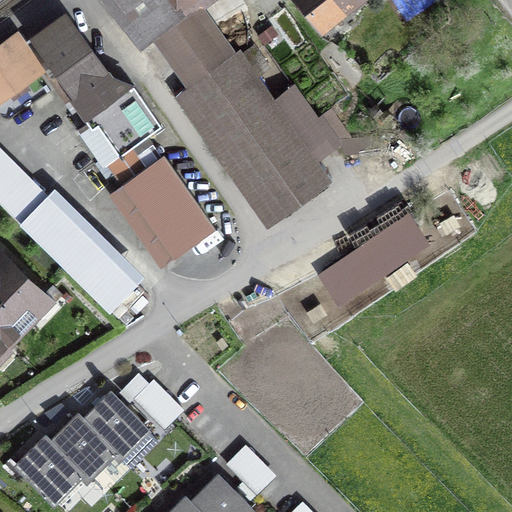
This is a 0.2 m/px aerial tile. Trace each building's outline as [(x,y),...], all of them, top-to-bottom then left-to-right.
[(117,0),(123,8),(132,1),(156,33),(183,13),(178,6),(186,0),(117,0)] [(302,0),(319,22),(347,0),(302,0)] [(67,15),(35,39),(75,96),(71,99),(92,128),(97,124),(119,154),(161,124),(134,86),(112,76),(108,71),(108,72),(67,15)] [(204,32),(188,43),(205,66),(221,55),(204,32)] [(16,36),(0,47),(0,96),(39,69),(16,36)] [(280,72),(261,45),(249,53),(268,80),(280,72)] [(238,55),(193,87),(281,210),(325,178),(238,55)] [(164,153),(123,182),(175,256),(216,227),(164,153)] [(0,154),(0,199),(111,308),(133,285),(0,154)] [(0,350),(39,311),(34,306),(45,294),(0,250),(0,350)] [(151,385),(135,400),(161,427),(177,411),(151,385)] [(145,425),(111,391),(84,418),(84,419),(112,447),(112,448),(117,453),(145,425)] [(84,418),(79,413),(52,440),(51,441),(79,469),(79,470),(84,475),(112,448),(112,447),(84,419),(84,418)] [(46,435),(18,463),(52,497),(79,470),(79,469),(51,441),(52,440),(46,435)] [(246,451),(230,466),(257,493),(273,477),(246,451)] [(247,511),(252,508),(219,474),(191,501),(191,502),(201,511),(247,511)] [(191,501),(186,496),(170,511),(201,511),(191,502),(191,501)]
